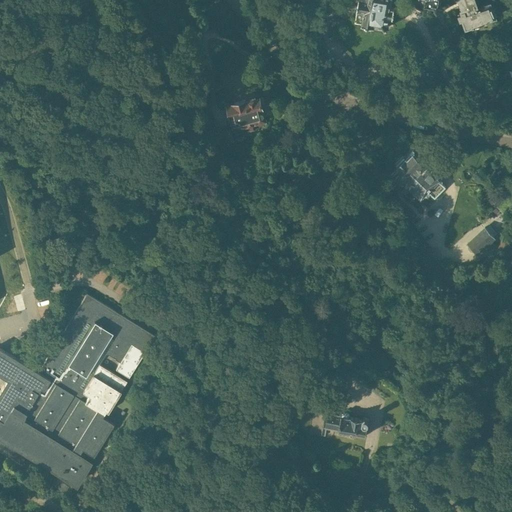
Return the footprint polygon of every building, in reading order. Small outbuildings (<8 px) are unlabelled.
[(358,0),(357,10),(355,21),(362,23),(361,24),(374,26),(374,25),(383,27),(385,29),(390,26),(388,23),(389,17),(393,17),(395,8),(391,7),(391,0),(425,0),(425,3),(430,4),(434,5),(434,6),(436,8),(439,8),(441,7),(441,5),(439,2),(439,0),(459,0),(462,7),(461,8),(462,12),(459,14),(461,19),(465,18),(468,25),(472,23),(473,25),(489,19),(489,20),(497,17),(491,1),(479,5),(476,0),(358,0)] [(511,58),(502,62),(504,68),(511,65),(511,58)] [(267,119),(260,95),(256,97),(255,95),(233,102),(227,104),(234,128),(236,128),(237,133),(267,124),(266,119),(267,119)] [(400,166),(394,172),(404,182),(404,181),(410,188),(405,193),(412,200),(417,195),(421,198),(427,192),(435,199),(447,186),(440,179),(426,165),(425,166),(413,153),(407,159),(405,157),(398,165),(400,166)] [(492,193),(486,199),(491,204),(495,200),(496,202),(498,200),(492,193)] [(488,250),(494,244),(491,241),(494,238),(493,237),(498,232),(490,224),(485,228),(468,244),(477,254),(485,247),(488,250)] [(500,265),(511,241),(502,237),(491,261),(500,265)] [(0,436),(76,483),(115,419),(106,414),(126,380),(99,363),(106,352),(115,358),(120,361),(115,370),(128,378),(155,335),(128,318),(87,293),(58,338),(42,365),(38,371),(0,347),(0,375),(7,379),(0,389),(0,436)] [(345,363),(341,370),(355,377),(356,378),(360,371),(345,363)] [(327,365),(320,372),(327,379),(334,372),(327,365)] [(342,416),(326,413),(327,406),(314,403),(309,432),(325,435),(326,428),(339,430),(339,434),(346,435),(347,431),(367,435),(369,419),(363,417),(363,419),(349,417),(350,414),(348,413),(344,412),(342,413),(342,416)] [(115,439),(108,450),(117,455),(124,445),(115,439)]
